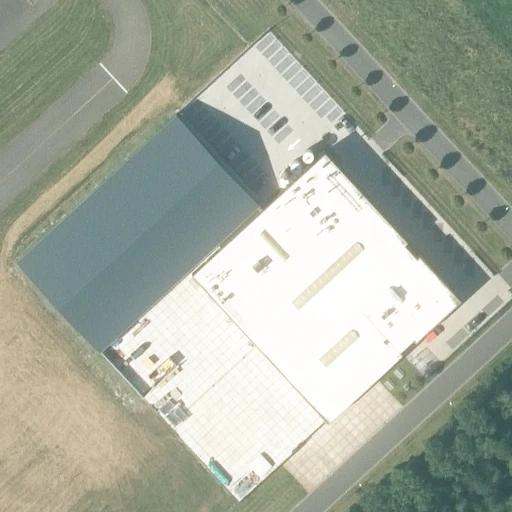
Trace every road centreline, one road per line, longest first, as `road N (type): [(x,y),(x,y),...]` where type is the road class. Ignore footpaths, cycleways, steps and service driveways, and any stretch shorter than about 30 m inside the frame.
road 1 (unclassified): [(298,0),(511,229)]
road 2 (unclassified): [(310,511),(511,325)]
